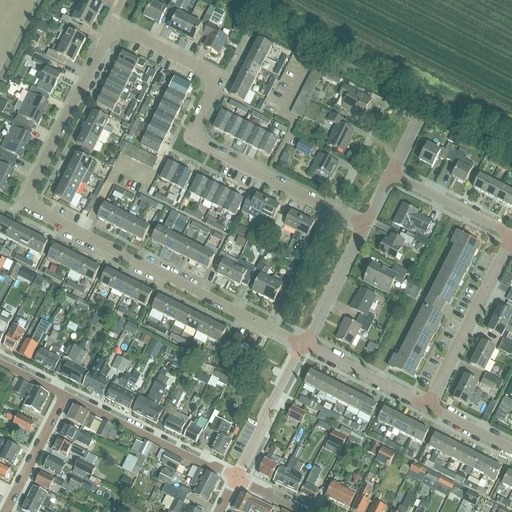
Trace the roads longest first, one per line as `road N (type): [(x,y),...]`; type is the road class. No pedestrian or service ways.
road 1 (residential): [(366,223),(193,137),(218,79),(112,24)]
road 2 (residential): [(20,207),(303,348)]
road 3 (residential): [(20,207),(112,24)]
road 4 (residential): [(235,478),(64,395)]
road 5 (residential): [(429,410),(511,246)]
road 6 (residential): [(235,478),(303,348)]
road 7 (residential): [(303,348),(429,410)]
road 8 (residential): [(303,348),(366,223)]
road 9 (residential): [(511,239),(392,180)]
road 10 (residential): [(5,511),(64,395)]
